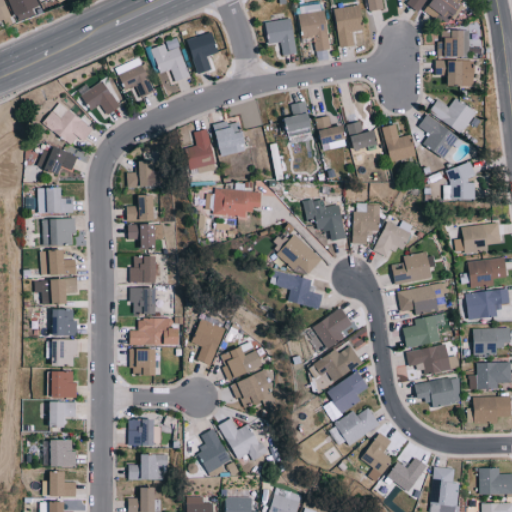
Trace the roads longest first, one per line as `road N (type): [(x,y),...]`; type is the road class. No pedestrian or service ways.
road 1 (residential): [(398,67),(221,93),(135,128),(113,150),(102,175),(104,511)]
road 2 (residential): [(346,275),(375,304),(386,389),(406,423),(438,444),(511,445)]
road 3 (tertiary): [(0,72),(169,0)]
road 4 (residential): [(490,0),(511,134)]
